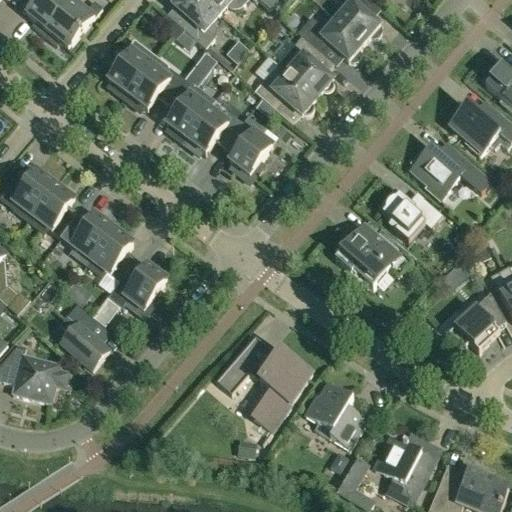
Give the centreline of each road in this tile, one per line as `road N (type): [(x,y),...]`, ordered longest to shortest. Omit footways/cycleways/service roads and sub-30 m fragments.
road 1 (residential): [(240,257),(460,0)]
road 2 (residential): [(0,436),(41,443),(92,425),(240,257)]
road 3 (residential): [(479,412),(240,257)]
road 4 (residential): [(240,257),(46,111)]
road 5 (track): [(276,511),(120,483),(101,460)]
road 6 (residential): [(46,111),(141,0)]
